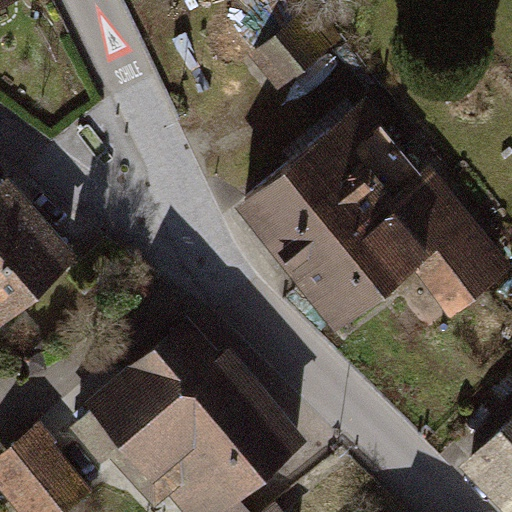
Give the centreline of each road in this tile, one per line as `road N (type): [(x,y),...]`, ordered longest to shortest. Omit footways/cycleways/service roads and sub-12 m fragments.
road 1 (tertiary): [(97,0),(235,288)]
road 2 (tertiary): [(235,288),(462,511)]
road 3 (residential): [(0,125),(235,288)]
